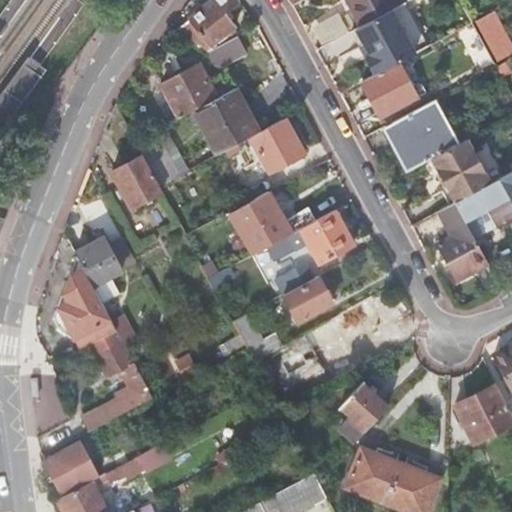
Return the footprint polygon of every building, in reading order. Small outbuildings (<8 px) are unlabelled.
[(238,0),(214,0),(175,32),(203,53),(234,24),(225,12),(238,0)] [(398,6),(394,0),(345,0),(360,26),(385,12),(398,6)] [(435,0),(408,0),(398,6),(385,12),(392,25),(436,1),(435,0)] [(496,60),(511,51),(511,37),(497,8),(475,19),(496,60)] [(373,35),(344,51),(359,79),(377,69),(379,71),(406,57),(401,49),(391,54),(388,49),(392,47),(388,38),(378,43),(373,35)] [(235,36),(203,53),(215,68),(243,53),(235,36)] [(0,129),(9,117),(25,95),(45,68),(29,57),(16,74),(0,95),(0,129)] [(415,98),(397,63),(361,82),(379,117),(415,98)] [(159,84),(177,118),(193,110),(215,98),(196,65),(159,84)] [(238,85),(233,88),(256,132),(262,129),(238,85)] [(233,88),(215,98),(193,110),(216,153),(249,136),(256,132),(233,88)] [(511,98),(506,88),(492,95),(504,118),(511,113),(511,98)] [(456,144),(432,101),(389,124),(413,168),(431,158),(456,144)] [(304,152),(285,117),(262,129),(256,132),(249,136),(268,171),(304,152)] [(389,124),(382,127),(405,172),(413,168),(389,124)] [(158,139),(139,150),(142,155),(158,185),(178,174),(158,139)] [(466,139),(456,144),(431,158),(454,202),(489,183),(466,139)] [(158,185),(142,155),(111,171),(130,207),(161,191),(158,185)] [(511,195),(511,170),(500,177),(498,178),(507,196),(508,198),(511,195)] [(507,196),(498,178),(489,183),(454,202),(463,220),(507,196)] [(229,213),(252,254),(276,241),(276,240),(281,237),(281,238),(282,238),(291,233),(282,217),(267,191),(229,213)] [(511,204),(508,198),(507,196),(463,220),(473,237),(499,223),(503,223),(511,218),(511,204)] [(318,198),(282,217),(291,233),(299,229),(327,213),(318,198)] [(463,220),(454,202),(438,210),(450,231),(434,239),(456,281),(487,264),(473,237),(463,220)] [(353,244),(335,209),(327,213),(299,229),(317,263),(353,244)] [(96,240),(74,252),(76,256),(92,286),(120,271),(104,241),(98,244),(96,240)] [(72,338),(77,349),(105,334),(115,329),(92,286),(76,256),(52,317),(58,327),(72,338)] [(276,281),(283,294),(311,279),(304,265),(276,281)] [(311,279),(283,294),(298,321),(331,302),(317,276),(311,279)] [(374,305),(342,324),(356,349),(392,329),(389,323),(385,326),(374,305)] [(139,405),(152,398),(115,329),(105,334),(111,346),(95,355),(107,376),(125,366),(129,374),(124,377),(139,405)] [(272,335),(246,349),(253,361),(280,347),(272,335)] [(511,346),(492,357),(511,394),(511,393),(511,346)] [(339,407),(365,430),(386,406),(361,382),(339,407)] [(511,422),(511,416),(495,384),(454,405),(473,442),(511,422)] [(84,422),(88,432),(109,420),(123,413),(128,410),(123,401),(84,422)] [(131,428),(123,413),(109,420),(117,435),(131,428)] [(62,497),(91,481),(98,477),(79,442),(43,462),(62,497)] [(361,447),(345,486),(407,511),(426,511),(440,479),(361,447)] [(125,476),(119,466),(105,474),(111,484),(125,476)] [(295,511),(324,497),(312,473),(238,511),(295,511)] [(62,497),(56,500),(63,511),(107,511),(91,481),(62,497)]
